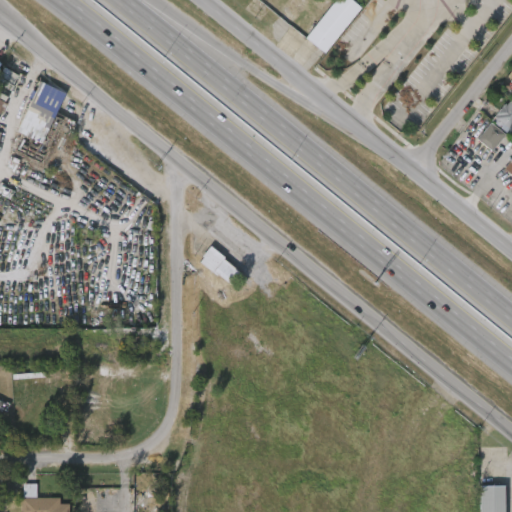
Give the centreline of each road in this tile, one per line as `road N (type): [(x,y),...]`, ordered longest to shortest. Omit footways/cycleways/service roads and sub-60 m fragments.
road 1 (secondary): [(0,17),(511,436)]
road 2 (motorway): [(60,0),(511,363)]
road 3 (motorway): [(511,317),(119,0)]
road 4 (secondary): [(511,252),(200,0)]
road 5 (residential): [(175,159),(180,407),(162,446),(145,460),(120,462)]
road 6 (residential): [(511,44),(411,171)]
road 7 (residential): [(0,464),(120,462)]
